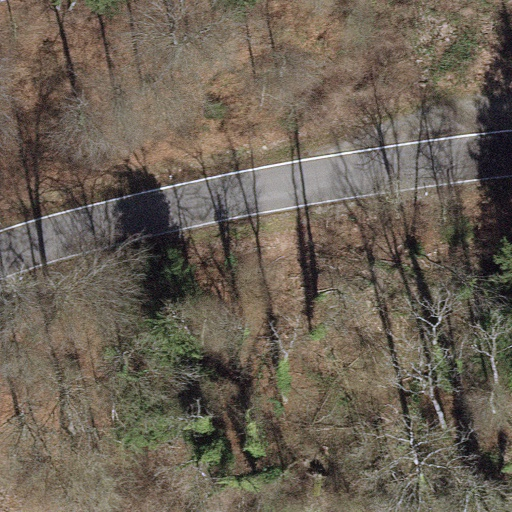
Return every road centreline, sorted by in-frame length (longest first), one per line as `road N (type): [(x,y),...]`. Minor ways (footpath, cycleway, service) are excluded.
road 1 (tertiary): [(0,258),(140,207),(511,145)]
road 2 (track): [(511,97),(420,116),(387,166)]
